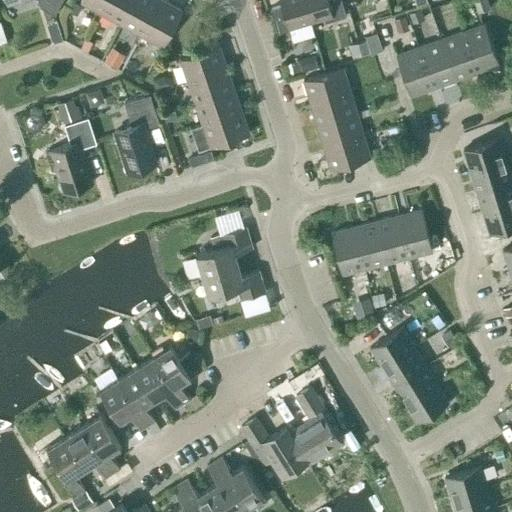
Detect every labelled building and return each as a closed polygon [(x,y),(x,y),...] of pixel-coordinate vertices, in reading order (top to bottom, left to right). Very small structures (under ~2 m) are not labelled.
[(6,0),(8,4),(19,0),(37,0),(40,7),(54,15),(62,0),(6,0)] [(102,13),(108,0),(80,0),(80,1),(102,13)] [(122,24),(135,0),(108,0),(102,13),(122,24)] [(141,35),(160,0),(135,0),(122,24),(141,35)] [(163,0),(160,0),(141,35),(162,46),(182,10),(163,0)] [(289,28),(310,21),(303,0),(279,0),(281,4),(269,8),(278,36),(290,33),(289,28)] [(303,0),(310,21),(322,18),(324,23),(346,16),(340,0),(303,0)] [(473,0),(478,12),(489,8),(486,0),(473,0)] [(484,22),(462,30),(477,71),(499,64),(484,22)] [(462,30),(440,38),(455,79),(477,71),(462,30)] [(440,38),(418,46),(433,87),(455,79),(440,38)] [(357,42),(361,54),(371,51),(367,39),(357,42)] [(344,60),(361,54),(357,42),(349,45),(350,48),(341,51),(344,60)] [(187,80),(226,67),(219,45),(179,58),(187,80)] [(418,46),(396,54),(410,95),(433,87),(418,46)] [(194,102),(234,89),(226,67),(187,80),(194,102)] [(343,67),(303,79),(310,101),(350,89),(343,67)] [(155,91),(173,86),(170,78),(165,75),(152,79),(155,91)] [(201,124),(241,110),(234,89),(194,102),(201,124)] [(350,89),(310,101),(316,124),(356,112),(350,89)] [(127,171),(155,162),(144,127),(158,122),(149,94),(124,103),(131,125),(114,131),(127,171)] [(241,110),(201,124),(190,128),(198,151),(249,133),(241,110)] [(356,112),(316,124),(323,146),(363,134),(356,112)] [(96,143),(87,118),(64,125),(70,143),(46,151),(52,170),(56,168),(63,191),(92,182),(81,148),(96,143)] [(363,134),(323,146),(330,168),(337,166),(370,156),(363,134)] [(469,169),(505,158),(498,138),(463,149),(469,169)] [(190,166),(205,161),(214,158),(212,150),(188,158),(190,166)] [(475,189),(511,178),(505,158),(469,169),(475,189)] [(482,210),(511,200),(511,181),(511,178),(475,189),(482,210)] [(511,200),(482,210),(489,232),(511,224),(511,200)] [(397,214),(408,256),(432,250),(421,208),(397,214)] [(387,262),(408,256),(397,214),(376,220),(387,262)] [(365,268),(387,262),(376,220),(354,225),(365,268)] [(341,274),(365,268),(354,225),(330,231),(341,274)] [(202,274),(237,263),(234,253),(251,247),(245,226),(221,233),(224,245),(195,254),(195,255),(196,255),(202,274)] [(508,270),(511,268),(511,246),(502,249),(508,270)] [(237,263),(202,274),(207,293),(207,294),(207,295),(236,286),(240,298),(264,291),(258,269),(241,274),(237,263)] [(382,294),(372,296),(375,308),(385,306),(382,294)] [(369,302),(353,307),(357,321),(374,316),(369,302)] [(438,314),(431,319),(438,329),(445,325),(438,314)] [(380,363),(412,344),(401,327),(370,347),(380,363)] [(449,330),(442,335),(449,346),(456,342),(449,330)] [(152,356),(181,403),(183,402),(189,411),(202,403),(196,394),(189,398),(179,382),(189,376),(189,377),(201,369),(190,351),(179,358),(170,343),(168,344),(169,345),(152,356)] [(393,384),(425,364),(412,344),(380,363),(393,384)] [(174,408),(181,403),(152,356),(135,366),(154,398),(164,392),(174,408)] [(404,402),(436,382),(425,364),(393,384),(404,402)] [(144,404),(154,398),(135,366),(117,377),(147,425),(147,424),(153,434),(160,429),(144,404)] [(139,429),(147,425),(117,377),(100,388),(100,387),(99,388),(119,421),(120,420),(120,419),(129,413),(139,429)] [(436,382),(404,402),(416,421),(447,401),(436,382)] [(304,460),(304,461),(305,460),(307,463),(340,442),(321,412),(319,413),(317,409),(322,406),(309,386),(294,395),(307,415),(310,414),(312,417),(289,432),(288,431),(288,432),(306,459),(304,460)] [(82,425),(111,472),(119,468),(109,452),(119,446),(119,447),(120,446),(100,413),(98,413),(99,414),(82,425)] [(288,432),(288,431),(285,426),(267,437),(254,417),(239,426),(263,463),(271,458),(282,475),(304,461),(304,460),(306,459),(288,432)] [(104,477),(111,472),(82,425),(64,435),(84,467),(94,461),(104,477)] [(353,450),(364,443),(353,427),(343,434),(353,450)] [(75,473),(84,467),(64,435),(47,446),(47,445),(46,446),(76,494),(84,489),(75,473)] [(501,450),(494,453),(497,462),(504,460),(501,450)] [(214,461),(244,508),(261,498),(263,497),(242,465),(241,465),(241,466),(232,472),(222,456),(214,461)] [(222,511),(238,511),(244,508),(214,461),(207,466),(216,482),(207,488),(222,511)] [(451,497),(487,486),(480,465),(444,476),(451,497)] [(222,511),(207,488),(197,494),(187,478),(180,483),(198,511),(222,511)] [(198,511),(180,483),(172,488),(182,504),(173,510),(172,509),(167,511),(198,511)] [(455,511),(475,511),(493,507),(487,486),(451,497),(455,511)] [(79,510),(93,501),(86,491),(72,499),(79,510)] [(108,498),(97,505),(101,511),(106,511),(114,507),(108,498)] [(146,511),(148,511),(144,503),(129,511),(126,511),(122,504),(122,503),(122,502),(114,507),(106,511),(146,511)]
